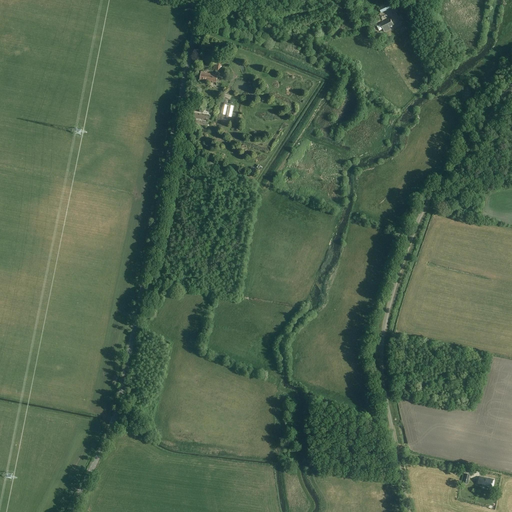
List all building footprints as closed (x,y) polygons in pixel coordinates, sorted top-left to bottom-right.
[(391,3),(379,8),(381,13),(393,7),(391,3)] [(391,29),(390,27),(393,25),(390,19),(380,24),(383,30),(384,32),(391,29)] [(224,61),(215,59),(215,60),(216,61),(215,64),(214,64),(213,70),(220,71),(221,63),(224,64),(224,61)] [(200,80),(217,83),(218,76),(207,74),(207,73),(206,73),(206,72),(201,72),(200,80)] [(479,477),(477,485),(491,488),(493,480),(479,477)]
